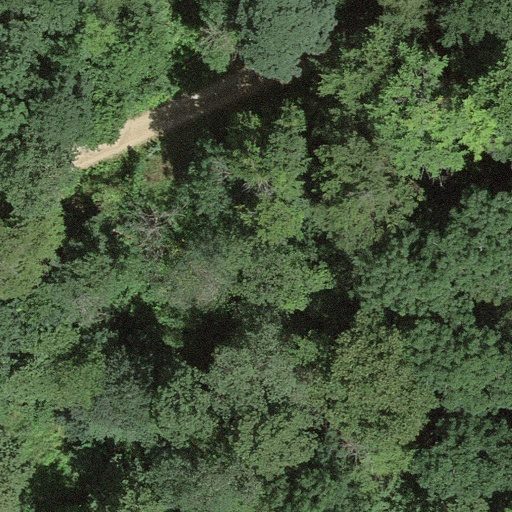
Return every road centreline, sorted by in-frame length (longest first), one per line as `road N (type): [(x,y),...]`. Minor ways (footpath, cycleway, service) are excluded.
road 1 (track): [(0,192),(360,25)]
road 2 (track): [(360,25),(0,66)]
road 3 (track): [(497,0),(360,25)]
